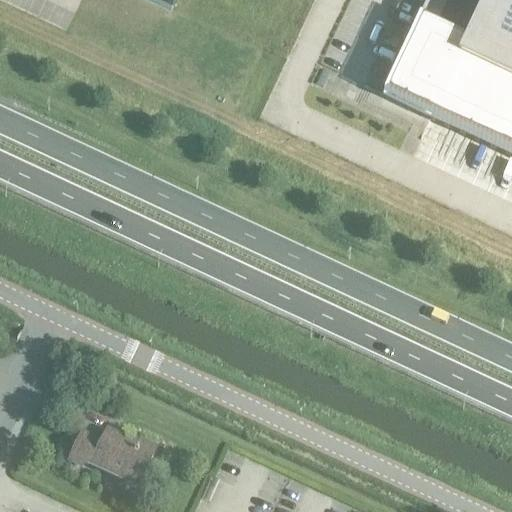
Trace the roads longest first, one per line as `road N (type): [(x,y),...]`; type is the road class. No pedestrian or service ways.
road 1 (trunk): [(511,359),(0,119)]
road 2 (trunk): [(0,168),(511,405)]
road 3 (unclassified): [(473,511),(0,292)]
